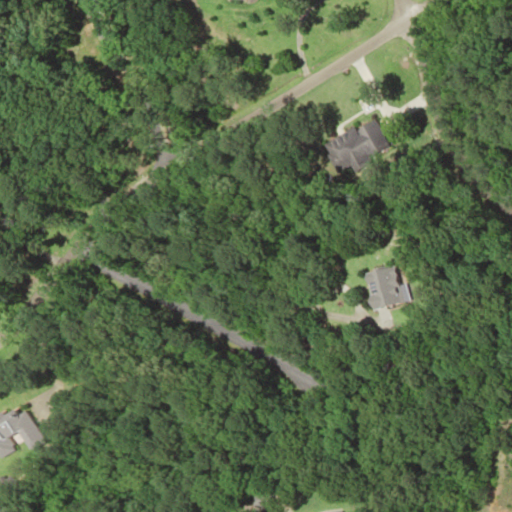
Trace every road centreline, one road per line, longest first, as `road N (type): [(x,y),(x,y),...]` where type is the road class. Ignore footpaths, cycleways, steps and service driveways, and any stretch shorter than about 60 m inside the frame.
road 1 (residential): [(0,330),(110,207),(433,0)]
road 2 (residential): [(64,257),(364,410)]
road 3 (residential): [(399,18),(433,119),(462,175),(511,220)]
